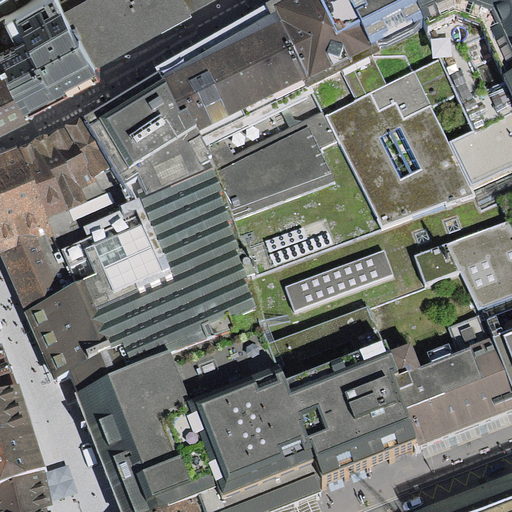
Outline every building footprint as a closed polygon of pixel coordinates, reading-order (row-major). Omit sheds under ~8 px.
[(62,0),(25,0),(0,15),(0,62),(5,60),(27,104),(100,70),(95,60),(65,3),(62,0)] [(0,0),(0,15),(25,0),(62,0),(65,3),(70,0),(0,0)] [(70,0),(65,3),(95,60),(194,7),(190,0),(70,0)] [(190,0),(194,7),(197,12),(217,0),(190,0)] [(373,63),(343,0),(290,0),(272,11),(278,22),(310,95),(373,63)] [(343,0),(373,63),(428,35),(414,0),(343,0)] [(511,0),(414,0),(428,35),(455,24),(482,35),(511,104),(511,0)] [(310,95),(278,22),(268,28),(162,85),(181,124),(188,120),(200,140),(207,153),(308,101),(313,99),(310,95)] [(308,101),(207,153),(199,165),(138,193),(132,182),(121,188),(50,225),(55,235),(81,292),(120,380),(171,361),(172,364),(178,373),(266,339),(285,396),(362,366),(389,356),(411,347),(424,377),(486,351),(494,348),(502,344),(505,349),(511,345),(511,104),(482,35),(455,24),(428,35),(373,63),(310,95),(313,99),(308,101)] [(0,62),(0,126),(30,110),(27,104),(5,60),(0,62)] [(159,81),(84,128),(121,188),(132,182),(138,193),(199,165),(207,153),(200,140),(188,120),(181,124),(162,85),(159,81)] [(45,144),(19,154),(50,225),(121,188),(84,128),(59,138),(45,144)] [(50,225),(19,154),(0,161),(0,258),(1,258),(55,235),(50,225)] [(55,235),(1,258),(26,317),(81,292),(55,235)] [(81,292),(26,317),(42,352),(57,384),(71,378),(79,398),(120,380),(81,292)] [(77,407),(119,511),(177,511),(197,504),(200,511),(289,511),(323,499),(318,487),(398,457),(417,450),(389,356),(362,366),(285,396),(266,339),(178,373),(172,364),(171,361),(120,380),(79,398),(74,399),(77,407)] [(502,344),(494,348),(511,396),(511,345),(505,349),(502,344)] [(411,347),(389,356),(417,450),(419,456),(511,418),(511,396),(494,348),(486,351),(424,377),(411,347)] [(0,354),(0,398),(17,393),(0,354)] [(0,492),(46,476),(17,393),(0,398),(0,492)] [(48,511),(53,510),(46,476),(0,492),(0,511),(48,511)]
